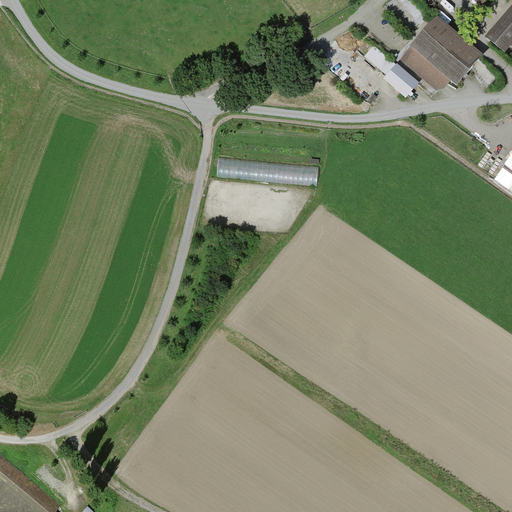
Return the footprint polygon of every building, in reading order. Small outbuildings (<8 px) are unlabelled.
[(511,45),(511,5),(485,37),(505,54),(511,45)] [(457,87),(484,56),(438,16),(400,61),(437,92),(444,89),(451,82),(457,87)] [(396,66),(374,46),(365,56),(387,76),(384,79),(407,99),(420,84),(398,64),(396,66)] [(318,184),(319,166),(229,159),(227,177),(318,184)] [(511,175),(503,169),(494,180),(511,193),(511,175)] [(0,508),(4,511),(61,511),(62,511),(0,455),(0,508)]
